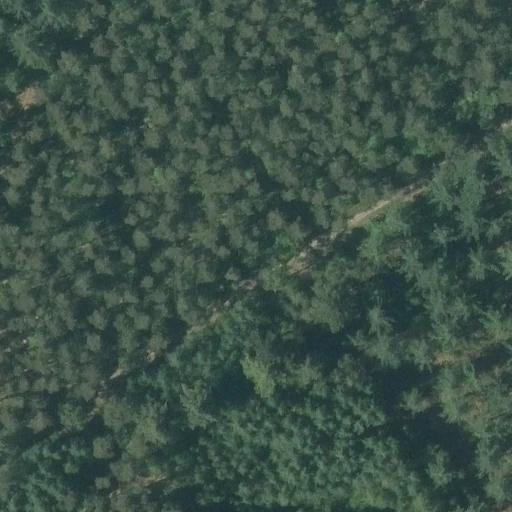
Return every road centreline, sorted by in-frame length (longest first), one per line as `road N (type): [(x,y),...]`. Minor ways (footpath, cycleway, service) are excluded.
road 1 (track): [(511,99),(0,450)]
road 2 (track): [(0,143),(35,76),(51,0)]
